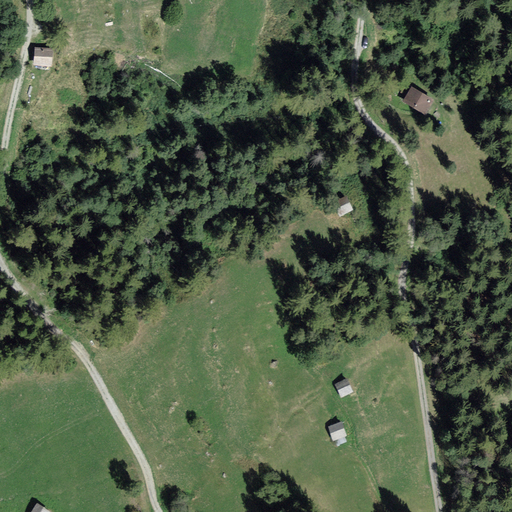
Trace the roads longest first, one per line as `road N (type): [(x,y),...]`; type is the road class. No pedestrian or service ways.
road 1 (track): [(440,511),(399,283),(412,205),(408,169),(357,104),(364,0)]
road 2 (track): [(157,511),(150,481),(96,384),(0,266)]
road 3 (track): [(0,198),(28,50),(29,0)]
